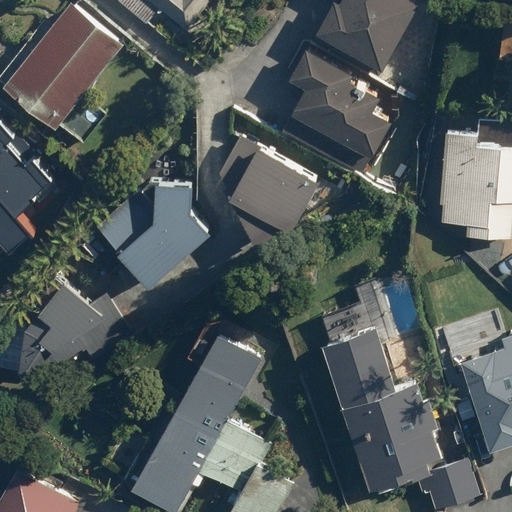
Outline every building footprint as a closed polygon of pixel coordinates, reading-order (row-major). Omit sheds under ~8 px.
[(122,42),(71,0),(68,0),(0,81),(0,82),(52,125),(122,42)] [(162,8),(190,30),(213,0),(123,0),(151,22),(162,8)] [(377,67),(413,0),(327,0),(311,31),(377,67)] [(289,110),(280,127),(363,171),(392,115),(372,104),(378,92),(347,76),(351,69),(302,43),(285,75),(295,80),(291,89),(297,92),(288,109),(289,110)] [(511,143),(475,142),(476,129),(442,128),(439,218),(465,219),(464,233),(511,234),(511,143)] [(313,178),(240,134),(218,169),(265,256),(313,178)] [(34,182),(0,146),(0,211),(2,213),(34,182)] [(74,169),(59,186),(82,206),(97,189),(74,169)] [(144,280),(210,223),(193,206),(189,181),(152,180),(151,202),(122,201),(96,223),(144,280)] [(88,299),(60,272),(5,316),(0,344),(0,364),(39,381),(59,351),(85,368),(133,329),(105,287),(88,299)] [(448,294),(422,301),(433,340),(459,333),(448,294)] [(511,329),(504,333),(499,319),(481,325),(489,350),(459,360),(488,446),(511,438),(511,329)] [(437,507),(483,494),(470,451),(441,460),(432,428),(438,427),(429,395),(422,397),(416,378),(394,384),(376,325),(321,342),(366,489),(426,471),(437,507)] [(262,356),(214,330),(129,485),(176,510),(200,467),(241,489),(269,438),(229,416),(262,356)] [(13,464),(0,488),(0,511),(71,511),(80,498),(13,464)]
